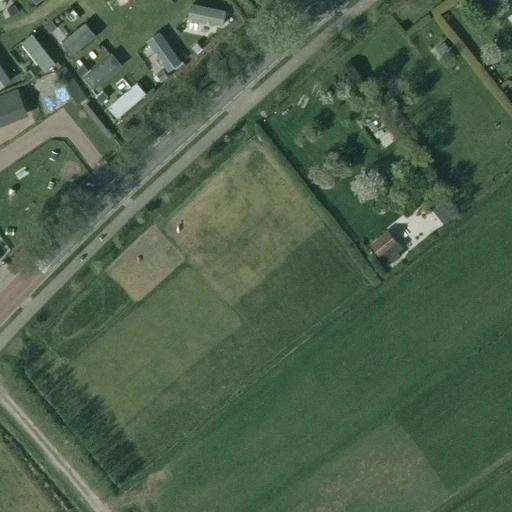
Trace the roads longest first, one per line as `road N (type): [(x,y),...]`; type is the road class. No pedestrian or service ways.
road 1 (tertiary): [(0,310),(118,192),(334,0)]
road 2 (track): [(0,394),(98,511)]
